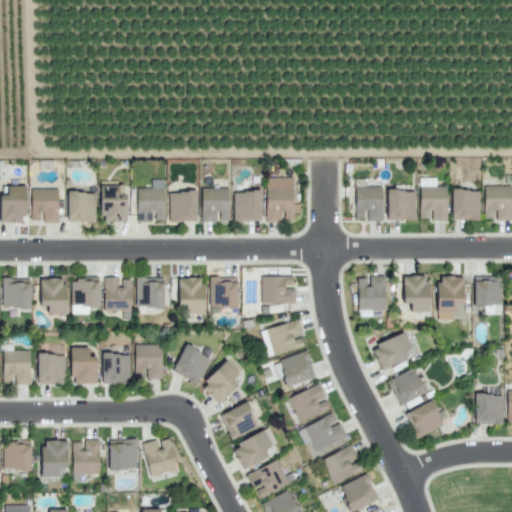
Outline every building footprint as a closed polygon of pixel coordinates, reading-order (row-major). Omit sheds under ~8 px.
[(281,221),(281,220),(292,220),(292,212),(299,212),(299,203),(292,203),(292,177),(265,177),(265,221),(281,221)] [(446,186),(434,186),(434,178),(419,178),(418,218),(429,218),(429,219),(445,220),(446,186)] [(163,179),(150,179),(150,187),(135,188),(136,221),(152,221),(152,220),(163,219),(163,179)] [(125,193),(118,193),(117,182),(100,182),(100,222),(125,221),(125,193)] [(0,221),(24,221),(24,185),(6,185),(6,194),(0,194),(0,221)] [(510,186),(483,185),(482,218),(494,218),(494,220),(510,220),(510,186)] [(354,219),(365,218),(365,221),(381,221),(381,186),(354,186),(354,219)] [(201,222),(217,221),(217,220),(228,219),(227,187),(200,188),(201,222)] [(41,222),(57,222),(57,188),(30,188),(30,220),(41,220),(41,222)] [(413,189),(385,190),(386,220),(414,219),(413,189)] [(478,189),(450,189),(450,219),(478,219),(478,189)] [(94,191),(67,191),(66,221),(94,222),(94,191)] [(195,191),(168,191),(168,221),(196,221),(195,191)] [(260,191),(232,191),(232,221),(260,221),(260,191)] [(384,309),(383,275),(367,275),(367,278),(356,278),(357,309),(384,309)] [(401,276),(402,303),(409,303),(409,312),(427,311),(426,275),(401,276)] [(461,303),(462,276),(436,275),(436,319),(453,319),(453,303),(461,303)] [(235,276),(208,277),(209,313),(220,313),(220,308),(236,307),(235,276)] [(259,276),(260,303),(294,303),(294,288),(284,288),(284,286),(291,285),(291,276),(259,276)] [(473,307),(483,306),(483,314),(499,314),(499,276),(472,276),(473,307)] [(1,307),(28,308),(29,278),(1,277),(1,307)] [(69,278),(70,307),(98,306),(97,277),(69,278)] [(102,277),(103,311),(130,311),(130,278),(119,279),(119,277),(102,277)] [(162,307),(162,277),(135,277),(134,307),(162,307)] [(177,305),(184,305),(184,313),(203,313),(202,277),(177,278),(177,305)] [(65,314),(65,278),(39,278),(39,305),(46,305),(46,314),(65,314)] [(259,330),(266,355),(303,346),(300,335),(301,335),(297,319),(259,330)] [(409,348),(403,333),(370,346),(380,369),(404,359),(401,351),(409,348)] [(160,344),(133,344),(134,376),(144,376),(144,378),(161,378),(160,344)] [(208,355),(183,344),(171,373),(197,383),(208,355)] [(87,347),(69,347),(70,383),(95,383),(94,355),(88,356),(87,347)] [(1,383),(12,383),(12,384),(29,384),(29,350),(2,350),(1,383)] [(271,361),(277,379),(282,377),(284,386),(313,377),(305,351),(271,361)] [(36,383),(63,383),(63,353),(36,353),(36,383)] [(129,354),(101,353),(101,382),(128,382),(129,354)] [(236,384),(231,380),(237,373),(224,360),(199,386),(218,403),(236,384)] [(420,394),(423,393),(414,368),(387,378),(396,405),(405,402),(406,406),(422,401),(420,394)] [(324,398),(318,384),(288,396),(297,421),(328,409),(324,398)] [(474,424),(501,423),(500,393),(473,394),(474,424)] [(442,424),(439,419),(446,416),(442,408),(436,411),(430,399),(403,413),(415,438),(442,424)] [(257,426),(244,401),(218,415),(231,440),(257,426)] [(296,429),(303,444),(310,441),(314,450),(345,436),(339,422),(336,423),(331,413),(296,429)] [(242,468),(267,457),(263,449),(275,443),(268,428),(231,445),(242,468)] [(136,468),(135,438),(107,439),(108,469),(136,468)] [(176,469),(167,438),(157,441),(156,439),(140,443),(149,476),(176,469)] [(98,473),(98,439),(82,439),(82,442),(71,442),(71,474),(98,473)] [(1,469),(29,469),(30,441),(2,440),(1,469)] [(40,476),(58,476),(58,467),(66,467),(66,440),(40,440),(40,476)] [(320,459),(332,484),(362,469),(350,444),(320,459)] [(245,473),(251,489),(255,488),(258,496),(286,486),(277,460),(245,473)] [(377,498),(365,473),(338,486),(350,511),(377,498)] [(261,501),(265,511),(296,511),(289,490),(261,501)]
